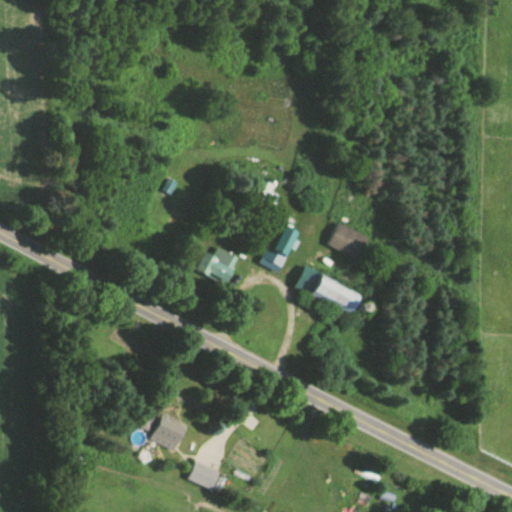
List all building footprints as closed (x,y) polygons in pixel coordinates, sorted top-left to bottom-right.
[(282,259),(295,235),(276,226),(264,250),(282,259)] [(365,239),(335,226),(324,248),(355,262),(365,239)] [(200,253),(191,271),(220,287),(234,260),(216,250),(211,259),(200,253)] [(346,315),(354,295),(315,279),(307,299),(346,315)] [(147,431),(146,415),(134,416),(134,431),(147,431)] [(182,429),(158,417),(146,441),(170,453),(182,429)] [(209,492),(217,474),(192,463),(184,481),(209,492)]
